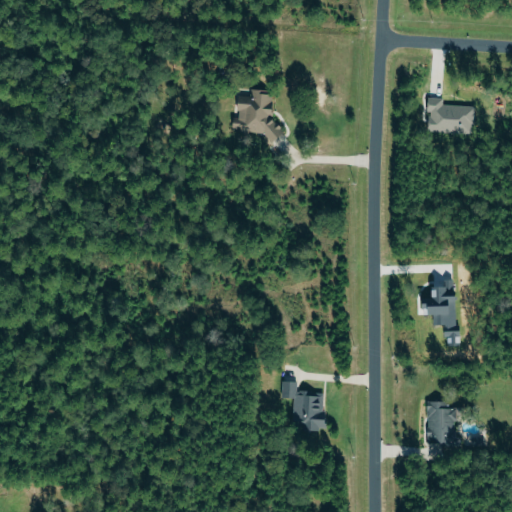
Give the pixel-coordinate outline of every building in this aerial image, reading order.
[(239,95),(238,117),(234,117),(233,133),(281,136),(282,126),(272,125),(275,91),(251,89),(251,96),(239,95)] [(443,104),(444,97),(429,97),(428,111),(430,111),(429,131),(468,132),(469,105),(443,104)] [(447,324),(447,345),(459,345),(459,319),(450,320),(449,301),(451,301),(451,286),(432,286),(432,297),(423,297),(423,313),(436,313),(436,324),(447,324)] [(297,381),(283,380),(282,397),(294,397),(294,428),(324,429),(325,392),(297,391),(297,381)] [(449,400),(428,401),(428,443),(456,442),(455,419),(458,419),(458,407),(449,407),(449,400)]
